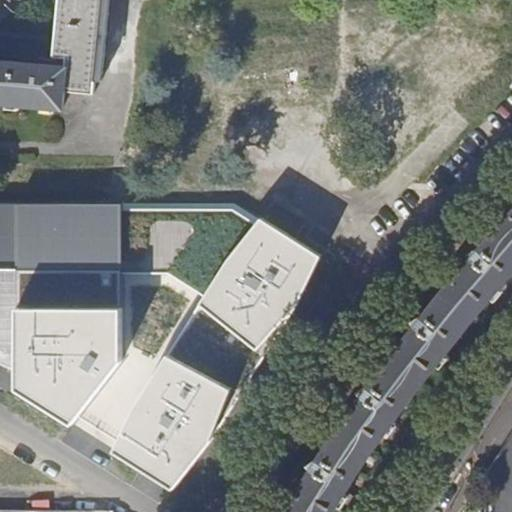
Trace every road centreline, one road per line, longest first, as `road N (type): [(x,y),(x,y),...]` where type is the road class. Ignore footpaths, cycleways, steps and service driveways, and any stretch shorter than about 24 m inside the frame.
road 1 (residential): [(234,511),(393,267),(511,145)]
road 2 (unknown): [(393,267),(312,214),(256,223),(215,258),(123,389)]
road 3 (residential): [(0,420),(156,511)]
road 4 (residential): [(419,511),(511,368)]
